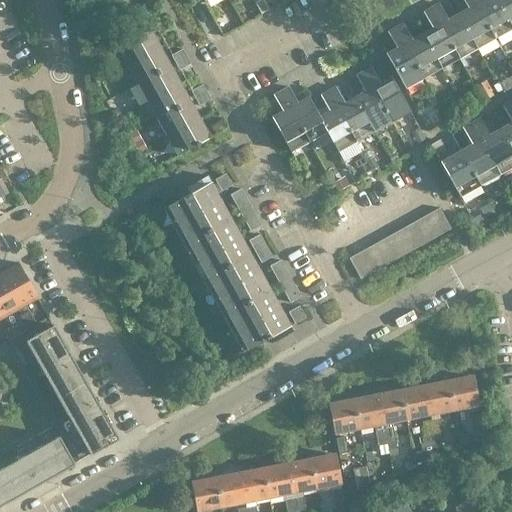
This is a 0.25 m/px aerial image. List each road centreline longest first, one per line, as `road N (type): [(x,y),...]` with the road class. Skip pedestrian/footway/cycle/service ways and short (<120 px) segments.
road 1 (tertiary): [(49,511),(363,331)]
road 2 (residential): [(318,250),(221,77),(328,16)]
road 3 (residential): [(0,241),(51,212),(82,169),(77,121),(58,74)]
road 4 (tertiary): [(363,331),(501,254)]
road 5 (residential): [(318,250),(430,185)]
